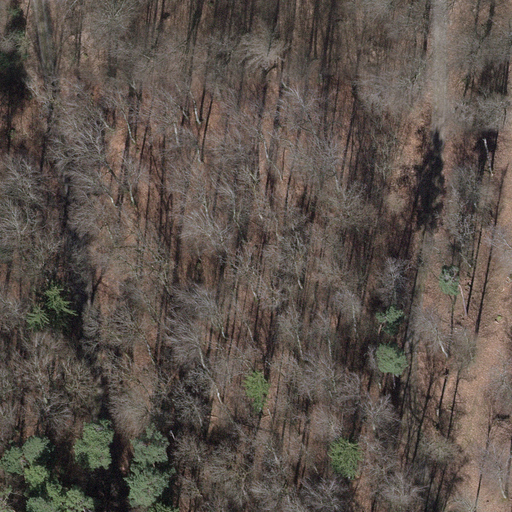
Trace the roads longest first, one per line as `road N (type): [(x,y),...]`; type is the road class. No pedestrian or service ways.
road 1 (track): [(41,0),(99,409),(125,511)]
road 2 (track): [(441,0),(442,98),(408,404),(433,511)]
